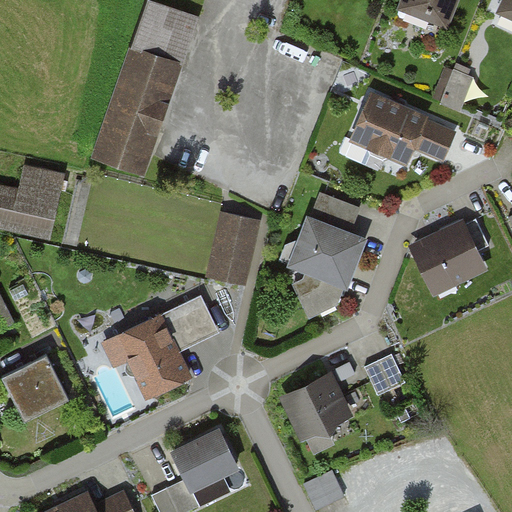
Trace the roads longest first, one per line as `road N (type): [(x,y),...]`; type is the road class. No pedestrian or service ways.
road 1 (residential): [(237,385),(368,320),(410,213),(495,168)]
road 2 (residential): [(237,385),(24,487),(0,485)]
road 3 (residential): [(300,511),(237,385)]
